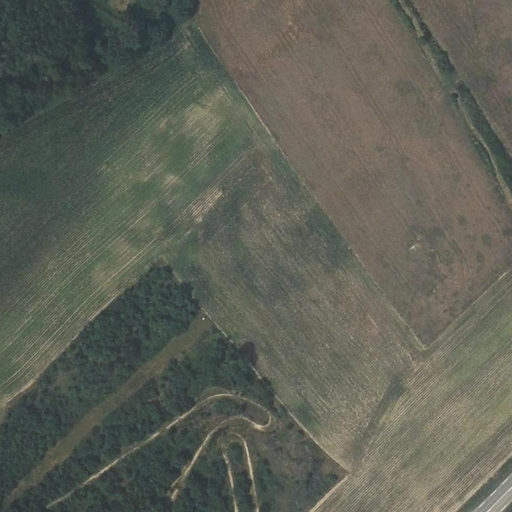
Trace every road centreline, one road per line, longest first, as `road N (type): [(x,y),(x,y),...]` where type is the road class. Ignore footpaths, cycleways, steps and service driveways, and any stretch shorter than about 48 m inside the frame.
road 1 (track): [(237,511),(228,456),(203,403),(212,387),(300,443),(307,456),(298,469),(257,424),(242,426),(257,511)]
road 2 (track): [(57,511),(49,505),(172,422),(190,418),(203,425),(206,442),(166,511)]
